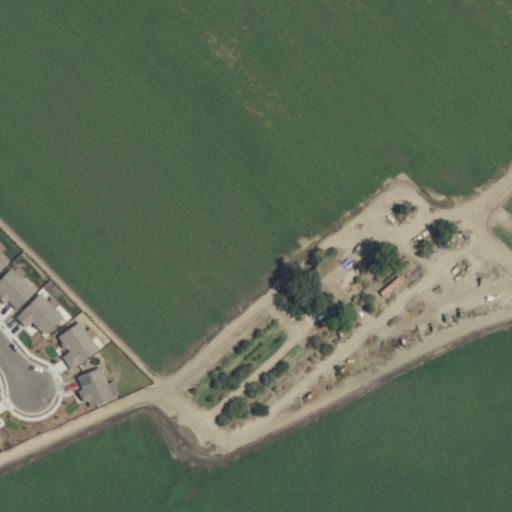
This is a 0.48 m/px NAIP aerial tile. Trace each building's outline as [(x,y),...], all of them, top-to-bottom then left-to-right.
[(0,268),(8,259),(0,251),(0,268)] [(335,283),(347,274),(333,257),(314,272),(343,306),(350,301),(335,283)] [(0,278),(0,293),(15,310),(34,292),(19,277),(24,273),(15,264),(0,278)] [(47,301),(39,293),(14,317),(24,328),(31,322),(44,335),(63,318),(54,308),(58,304),(51,297),(47,301)] [(62,356),(67,367),(98,352),(92,338),(95,336),(91,327),(84,330),(80,323),(59,333),(68,353),(62,356)] [(117,396),(113,381),(105,383),(101,368),(76,375),(80,389),(78,390),(82,402),(90,400),(91,404),(117,396)]
